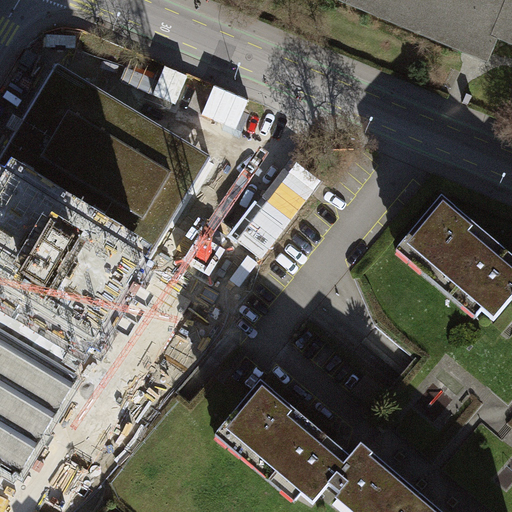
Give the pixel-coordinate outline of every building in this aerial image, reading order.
[(487,66),(495,43),(511,0),(321,0),(471,60),(487,66)] [(511,0),(495,43),(511,49),(511,0)] [(511,257),(437,195),(392,248),(474,316),(482,307),(492,315),(511,293),(511,257)] [(0,469),(17,480),(95,348),(0,288),(0,469)] [(345,458),(254,381),(209,434),(291,502),(299,493),(309,501),(327,479),(339,489),(329,500),(343,511),(447,511),(385,460),(361,440),(345,458)]
